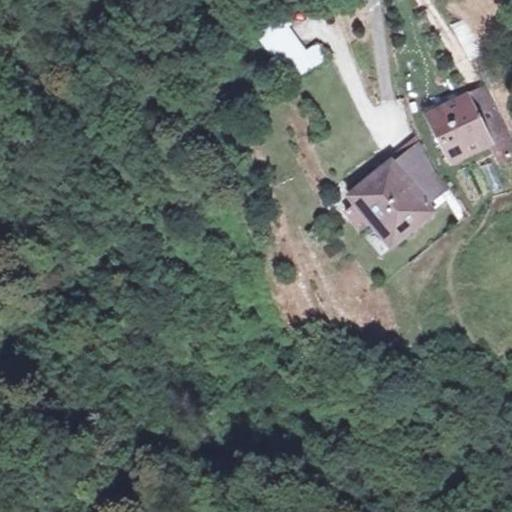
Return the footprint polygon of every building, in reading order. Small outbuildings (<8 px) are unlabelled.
[(327,61),(316,44),(304,51),(277,6),(253,21),(289,83),(327,61)] [(511,33),(506,20),(500,24),(511,51),(511,33)] [(511,95),(509,96),(511,101),(511,142),(485,156),(490,165),(511,154),(511,95)] [(465,116),(485,156),(511,142),(511,101),(509,96),(465,116)] [(464,201),(435,161),(418,173),(414,169),(369,200),(405,253),(448,224),(449,222),(444,215),(464,201)] [(464,201),(444,215),(449,222),(470,209),(464,201)]
